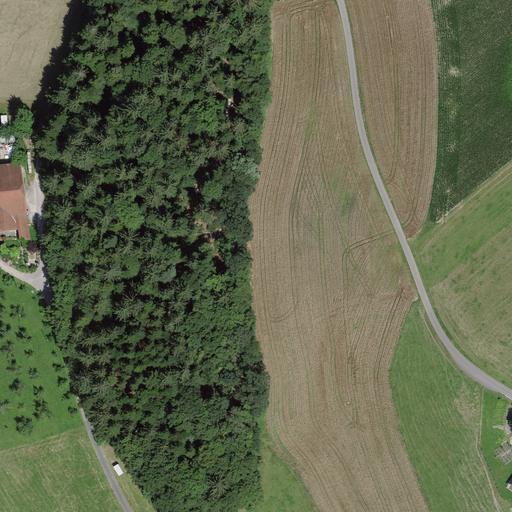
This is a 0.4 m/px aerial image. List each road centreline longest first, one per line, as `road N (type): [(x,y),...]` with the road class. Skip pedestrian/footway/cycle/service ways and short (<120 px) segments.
road 1 (unclassified): [(511,395),(471,371),(434,321),(371,162),(339,0)]
road 2 (residential): [(123,511),(87,441),(37,210)]
road 3 (track): [(37,210),(41,142),(87,0)]
